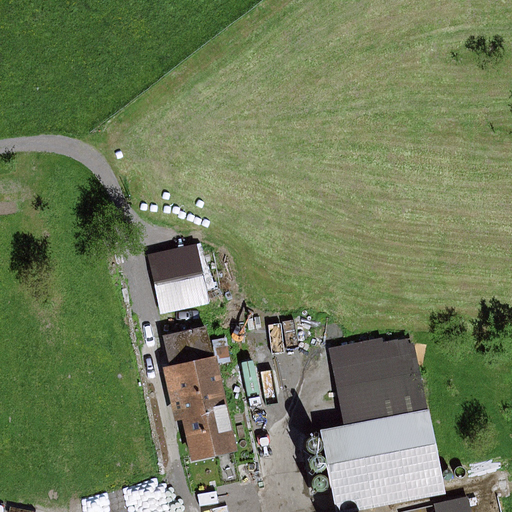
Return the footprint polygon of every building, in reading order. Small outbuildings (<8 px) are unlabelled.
[(197,245),(148,256),(161,314),(210,304),(197,245)] [(162,336),(170,368),(216,357),(208,326),(162,336)] [(345,426),(321,430),(336,511),(347,511),(442,495),(412,338),(382,343),(381,338),(330,348),(345,426)] [(170,368),(164,369),(175,421),(182,419),(192,463),(237,453),(227,405),(216,357),(170,368)] [(316,454),(319,453),(321,450),(322,448),(322,445),(322,442),(320,440),(318,438),(315,437),(312,437),(310,438),(307,440),(306,442),(305,445),(305,448),(306,450),(308,452),(311,454),(314,454),(316,454)] [(320,473),(323,472),(325,470),(326,467),(326,464),(325,462),(324,459),(321,457),(319,457),(316,457),(313,457),(311,459),(309,461),(309,464),(309,467),(310,470),(312,472),(314,473),(317,474),(320,473)] [(323,492),(326,491),(328,489),(329,486),(329,483),(328,480),(327,478),(324,476),(322,475),(319,475),(316,476),(314,478),(312,480),(312,483),(312,486),(313,489),(315,491),(317,492),(320,493),(323,492)] [(435,511),(472,511),(470,497),(434,504),(435,511)]
